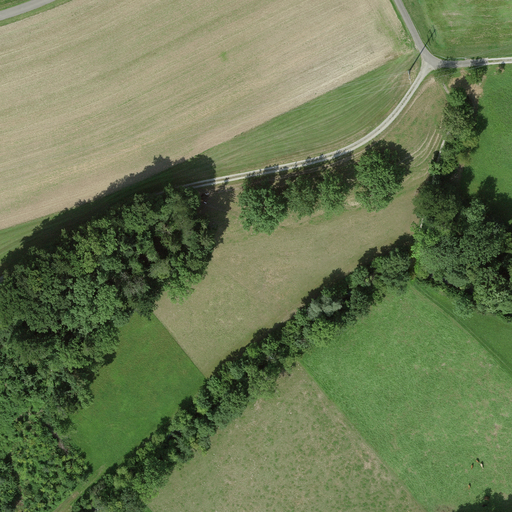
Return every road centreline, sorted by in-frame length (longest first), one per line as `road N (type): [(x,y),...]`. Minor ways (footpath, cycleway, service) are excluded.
road 1 (track): [(0,281),(145,200),(336,155),(370,138),(434,63)]
road 2 (track): [(399,0),(434,63),(511,60)]
road 3 (track): [(511,369),(414,283)]
